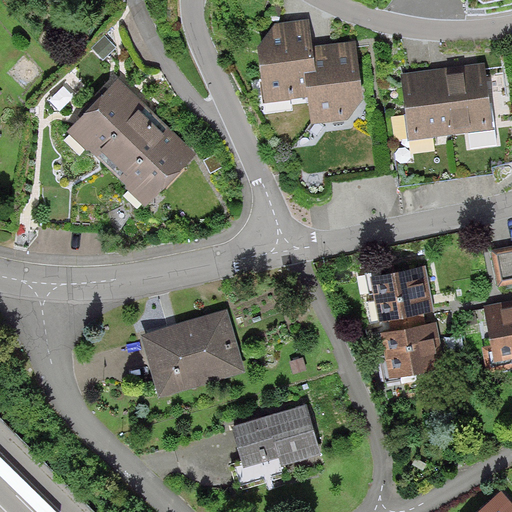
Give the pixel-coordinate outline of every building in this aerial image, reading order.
[(259,91),(305,87),(301,49),(299,21),(267,24),(254,41),(259,91)] [(350,45),(301,49),(305,87),(307,114),(338,111),(354,89),(350,45)] [(437,69),(444,132),(488,127),(481,64),(437,69)] [(437,69),(398,73),(405,136),(444,132),(437,69)] [(111,79),(64,127),(104,166),(151,118),(111,79)] [(192,158),(151,118),(104,166),(145,206),(192,158)] [(511,285),(511,248),(491,252),(498,288),(511,285)] [(425,314),(436,311),(425,267),(370,280),(381,324),(388,323),(391,335),(428,326),(425,314)] [(511,301),(484,307),(491,347),(483,349),(488,375),(511,369),(511,301)] [(228,310),(140,335),(159,397),(246,371),(228,310)] [(381,337),(392,381),(403,379),(433,372),(446,369),(436,325),(428,326),(391,335),(381,337)] [(403,379),(407,398),(437,392),(433,372),(403,379)] [(307,406),(232,429),(242,461),(229,465),(238,493),(285,479),(282,469),(322,456),(307,406)] [(482,511),(511,511),(511,505),(503,494),(482,511)]
